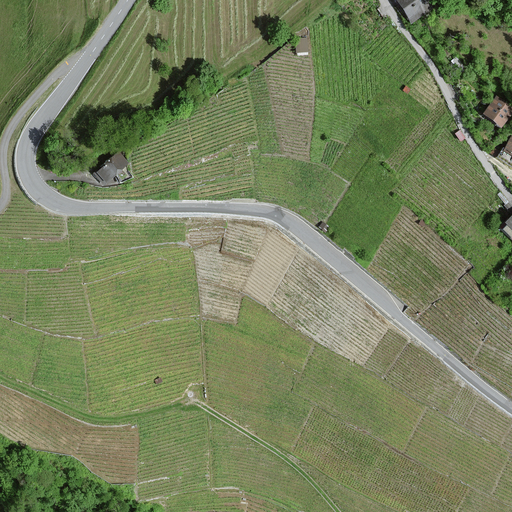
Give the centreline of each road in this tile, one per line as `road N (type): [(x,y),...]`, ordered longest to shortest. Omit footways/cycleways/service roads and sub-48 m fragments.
road 1 (secondary): [(511,409),(278,216),(63,206),(29,177)]
road 2 (track): [(339,511),(290,460),(210,408),(194,402),(99,419),(0,375)]
road 3 (unclassified): [(383,0),(511,199)]
road 4 (unclassified): [(83,65),(62,69),(13,122),(0,206)]
road 5 (secondary): [(83,65),(29,143),(29,177)]
